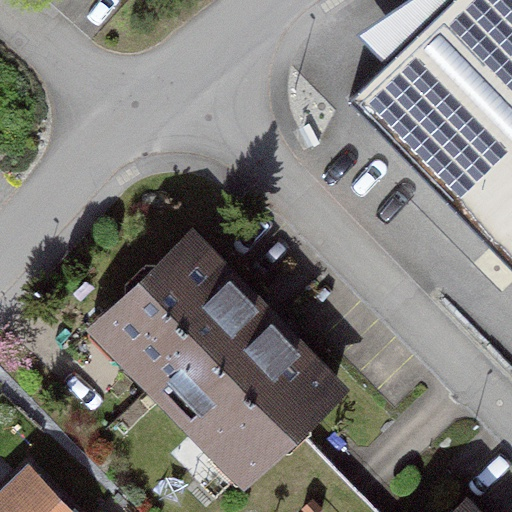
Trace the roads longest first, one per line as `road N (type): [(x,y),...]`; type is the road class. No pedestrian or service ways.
road 1 (residential): [(511,415),(178,77)]
road 2 (residential): [(129,121),(0,255)]
road 3 (residential): [(129,121),(0,6)]
road 4 (residential): [(270,0),(178,77)]
